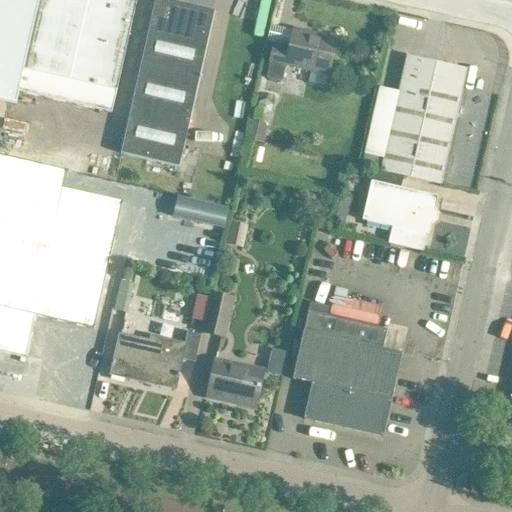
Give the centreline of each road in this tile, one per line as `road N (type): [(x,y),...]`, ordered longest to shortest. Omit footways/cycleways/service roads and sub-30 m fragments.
road 1 (unclassified): [(420,511),(0,415)]
road 2 (unclassified): [(511,128),(430,511)]
